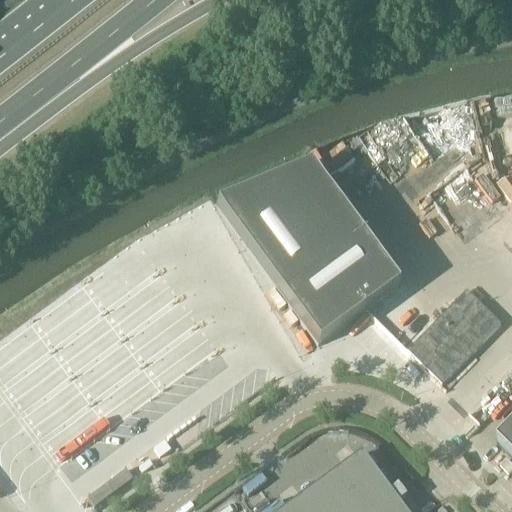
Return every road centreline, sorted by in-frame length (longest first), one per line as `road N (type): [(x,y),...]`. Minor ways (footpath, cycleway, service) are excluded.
road 1 (unclassified): [(157,511),(307,402),(335,396),(386,408),(492,511)]
road 2 (trunk): [(0,137),(30,125),(134,47),(215,0)]
road 3 (trunk): [(0,120),(152,0)]
